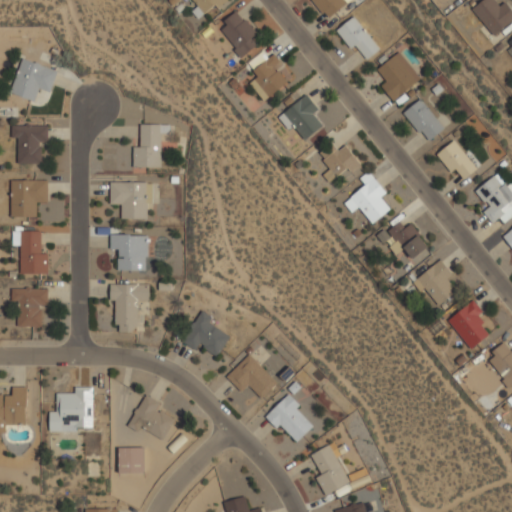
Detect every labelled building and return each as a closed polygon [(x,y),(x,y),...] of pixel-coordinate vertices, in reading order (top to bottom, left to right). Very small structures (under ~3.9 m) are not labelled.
[(197,18),(226,1),(225,0),(192,0),(197,7),(192,10),(197,18)] [(310,0),(326,19),(349,0),(310,0)] [(511,20),(511,10),(502,0),(500,0),(495,4),(491,0),(479,0),(469,9),(492,36),(511,20)] [(218,27),(241,57),(261,41),(238,12),(218,27)] [(363,62),(380,46),(351,15),(334,31),(363,62)] [(511,56),(511,36),(502,45),(511,56)] [(376,68),(382,75),(375,81),(392,101),(420,78),(397,50),(376,68)] [(252,69),(257,77),(249,82),(261,100),(287,84),(277,67),(281,65),(275,54),(252,69)] [(9,93),(34,101),(38,88),(50,92),(58,70),(22,58),(9,93)] [(318,109),(307,94),(277,117),(287,130),(293,125),(304,140),(322,126),(313,114),(318,109)] [(444,129),(420,97),(401,112),(424,143),(444,129)] [(139,147),(133,146),(132,167),(160,167),(161,124),(140,124),(139,147)] [(11,125),(11,138),(17,138),(17,164),(41,163),(41,142),(48,141),(48,125),(11,125)] [(453,182),(474,171),(457,139),(437,150),(453,182)] [(322,175),(329,183),(347,167),(351,171),(360,163),(344,145),(338,151),(331,143),(318,154),(330,168),(322,175)] [(365,185),(343,202),(351,213),(359,207),(371,224),(390,209),(380,197),(385,193),(369,171),(359,178),(365,185)] [(481,212),(492,223),(511,202),(511,190),(493,173),(474,192),(488,205),(481,212)] [(47,180),(11,180),(11,217),(37,217),(37,202),(48,202),(47,180)] [(146,219),(147,192),(153,192),(153,183),(110,182),(109,204),(121,204),(121,218),(146,219)] [(405,227),(399,221),(387,230),(412,259),(428,245),(409,223),(405,227)] [(511,227),(501,236),(511,249),(511,227)] [(47,253),(41,254),(41,231),(12,231),(12,246),(19,246),(20,274),(48,274),(47,253)] [(118,270),(147,270),(146,235),(110,235),(110,249),(118,249),(118,270)] [(437,305),(455,291),(446,278),(451,274),(441,260),(412,281),(419,292),(424,288),(437,305)] [(110,284),(110,300),(115,300),(115,332),(137,332),(137,300),(149,300),(149,284),(110,284)] [(48,288),(11,288),(11,301),(17,301),(17,327),(41,327),(41,304),(47,304),(48,288)] [(447,321),(470,349),(489,333),(476,317),(483,312),(473,299),(447,321)] [(209,324),(212,317),(199,310),(181,342),(196,350),(199,345),(218,356),(230,335),(209,324)] [(507,388),(511,384),(511,349),(507,342),(486,356),(507,388)] [(241,392),(248,385),(261,398),(277,383),(249,354),(226,376),(241,392)] [(0,432),(6,433),(5,424),(26,424),(26,387),(12,387),(12,396),(3,396),(3,395),(0,394),(0,432)] [(92,427),(92,387),(74,387),(74,393),(55,393),(55,414),(51,414),(51,431),(77,431),(77,427),(92,427)] [(140,427),(164,440),(175,420),(157,409),(160,402),(145,394),(127,426),(137,432),(140,427)] [(296,442),(313,426),(296,409),(300,406),(288,394),(265,416),(275,428),(279,424),(296,442)] [(316,477),(324,494),(348,483),(329,444),(310,454),(320,475),(316,477)] [(143,447),(118,448),(118,473),(144,472),(143,447)] [(224,511),(262,511),(261,506),(247,510),(244,496),(222,501),(224,511)] [(365,511),(363,502),(333,509),(334,511),(365,511)]
